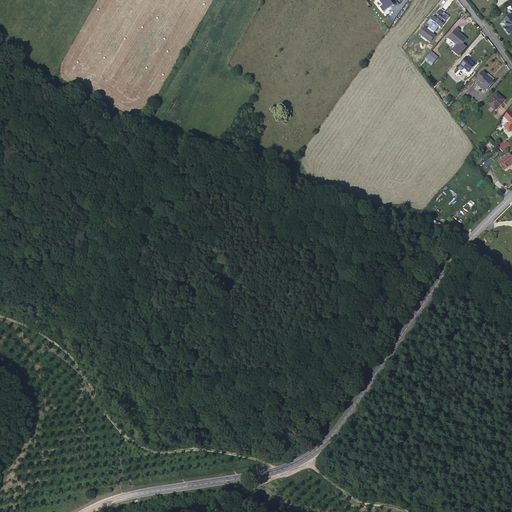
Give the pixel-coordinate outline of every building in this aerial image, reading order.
[(393,4),(389,0),(378,0),(383,5),(380,8),(383,12),(393,4)] [(419,34),(430,43),(435,36),(433,34),(439,27),(440,28),(443,24),(448,17),(443,13),(444,11),(441,8),(436,14),(436,15),(435,17),(434,17),(431,20),(432,22),(427,29),(424,27),(419,34)] [(460,30),(457,28),(453,32),(452,33),(448,38),(459,48),(467,39),(463,36),(463,37),(458,33),(458,32),(460,30)] [(433,63),(437,57),(431,51),(426,57),(433,63)] [(469,73),(476,64),(467,56),(460,65),(469,73)] [(483,72),(478,77),(475,81),(475,82),(485,91),(493,81),(486,75),(483,72)] [(504,100),(496,93),(487,104),(495,110),(504,100)] [(511,113),(510,111),(504,116),(509,122),(508,123),(507,124),(506,123),(503,126),(505,128),(508,131),(509,132),(511,129),(511,113)] [(503,152),(510,145),(506,141),(499,148),(501,150),(503,152)] [(501,150),(499,148),(495,153),(487,163),(486,163),(481,169),(484,171),(493,160),(497,154),(498,155),(501,150)] [(260,158),(262,153),(253,150),(251,155),(260,158)] [(499,161),(505,169),(509,166),(508,165),(511,162),(511,157),(510,154),(499,161)] [(282,163),(284,158),(277,155),(275,161),(282,163)]
